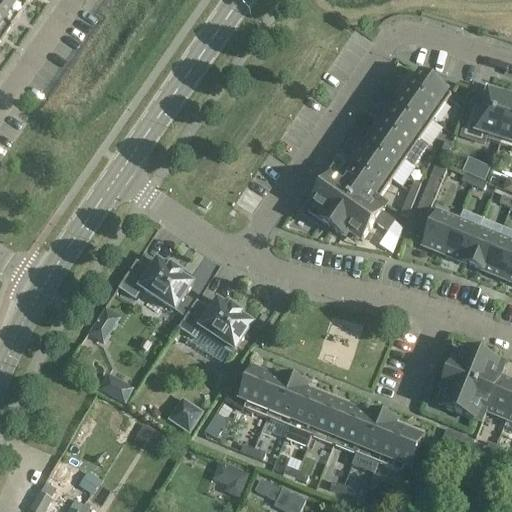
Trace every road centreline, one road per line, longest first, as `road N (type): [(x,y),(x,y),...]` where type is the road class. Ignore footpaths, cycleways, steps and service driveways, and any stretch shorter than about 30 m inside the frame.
road 1 (residential): [(238,256),(398,33),(511,65)]
road 2 (residential): [(511,342),(238,256)]
road 3 (tertiary): [(117,177),(244,0)]
road 4 (residential): [(238,256),(117,177)]
road 5 (tertiary): [(40,290),(117,177)]
road 6 (residential): [(0,107),(75,0)]
